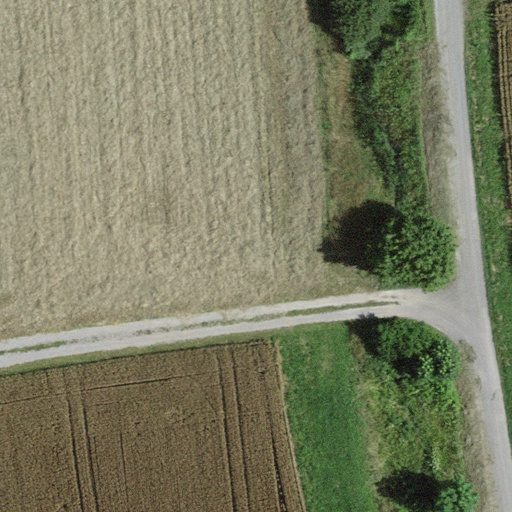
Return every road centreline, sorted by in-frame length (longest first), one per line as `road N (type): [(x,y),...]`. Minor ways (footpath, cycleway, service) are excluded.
road 1 (track): [(447,0),(476,287),(511,497)]
road 2 (track): [(476,287),(0,355)]
